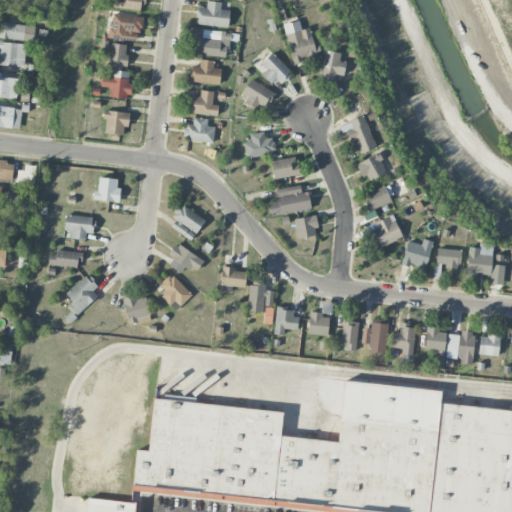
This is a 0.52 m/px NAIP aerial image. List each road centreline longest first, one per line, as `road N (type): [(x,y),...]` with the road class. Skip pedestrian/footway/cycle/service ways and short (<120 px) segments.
road 1 (residential): [(511,307),(310,283),(201,173),(51,148)]
road 2 (residential): [(133,256),(147,228),(173,0)]
road 3 (residential): [(342,288),(348,218),(313,119)]
